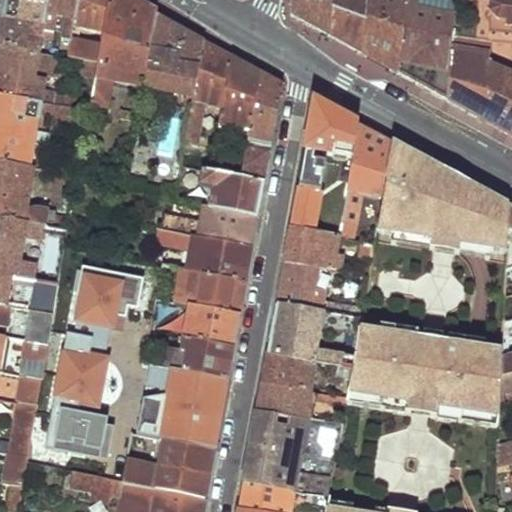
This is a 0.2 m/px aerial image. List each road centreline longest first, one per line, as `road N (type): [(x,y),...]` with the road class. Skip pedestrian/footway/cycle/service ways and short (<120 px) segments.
road 1 (residential): [(220,511),(308,63)]
road 2 (secondary): [(308,63),(511,177)]
